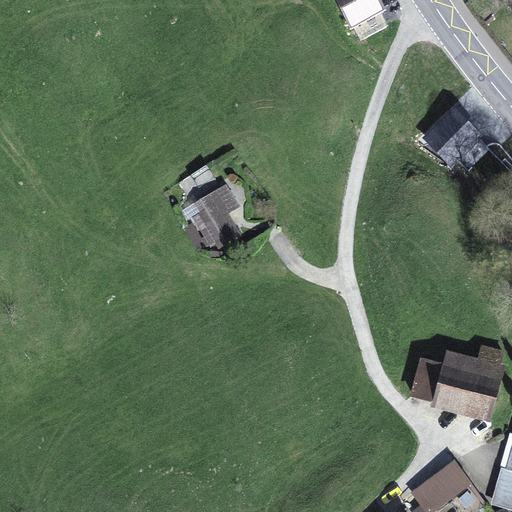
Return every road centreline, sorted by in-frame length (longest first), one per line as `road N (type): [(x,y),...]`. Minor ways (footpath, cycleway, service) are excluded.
road 1 (track): [(443,444),(379,376),(347,267),(367,130),(426,0)]
road 2 (primary): [(430,0),(511,107)]
